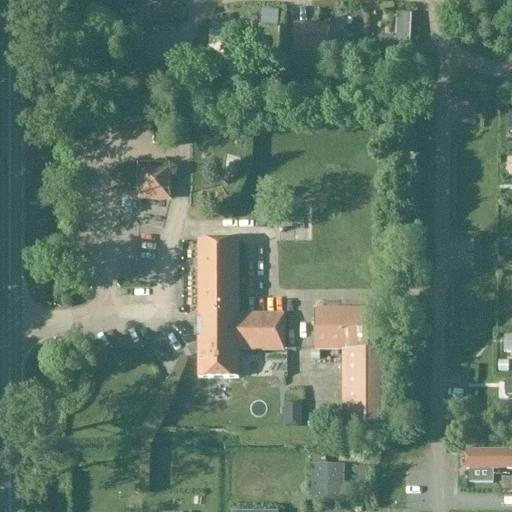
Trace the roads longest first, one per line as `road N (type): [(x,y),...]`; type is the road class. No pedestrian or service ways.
road 1 (primary): [(9,511),(8,0)]
road 2 (unknown): [(444,68),(439,511)]
